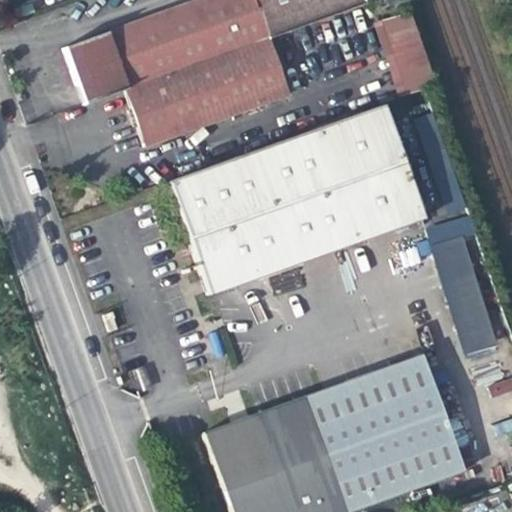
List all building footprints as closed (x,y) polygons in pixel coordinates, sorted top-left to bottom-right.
[(73,104),(175,67),(260,37),(357,1),(356,0),(187,0),(87,36),(53,49),(73,104)] [(411,10),(372,23),(396,94),(434,81),(411,10)] [(260,37),(175,67),(117,91),(124,110),(137,148),(281,98),(260,37)] [(379,106),(162,182),(181,236),(195,277),(203,297),(420,221),(379,106)] [(437,284),(445,308),(468,301),(460,277),(437,284)] [(195,435),(222,511),(348,511),(453,475),(413,359),(242,419),(236,415),(227,418),(224,425),(195,435)] [(491,396),(511,389),(511,378),(488,385),(491,396)] [(499,435),(511,432),(511,419),(496,422),(499,435)]
